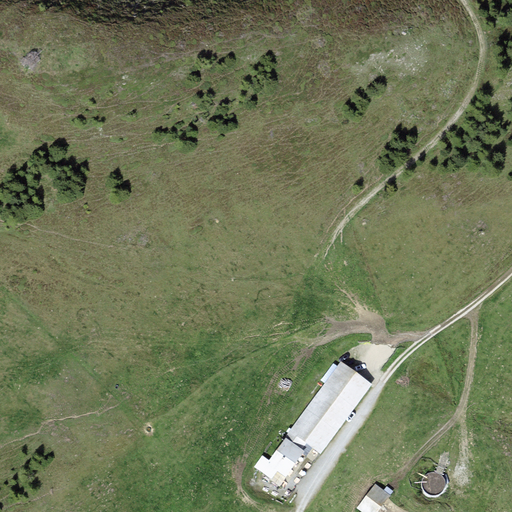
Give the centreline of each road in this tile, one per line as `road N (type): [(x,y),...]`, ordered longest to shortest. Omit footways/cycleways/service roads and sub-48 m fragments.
road 1 (track): [(417,346),(359,331),(319,346),(299,338),(297,313),(346,218),(467,104),(483,44),(463,0)]
road 2 (track): [(0,268),(209,427),(250,511)]
road 3 (track): [(511,269),(401,359),(301,508)]
road 4 (track): [(484,487),(465,456),(476,304)]
